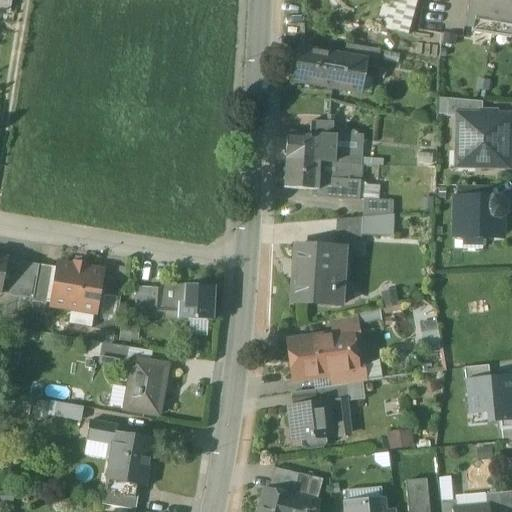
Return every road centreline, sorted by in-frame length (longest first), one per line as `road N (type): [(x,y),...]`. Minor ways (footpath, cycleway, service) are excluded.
road 1 (unclassified): [(245,266),(258,0)]
road 2 (residential): [(245,266),(0,226)]
road 3 (unclassified): [(213,511),(245,266)]
road 4 (track): [(0,153),(26,0)]
